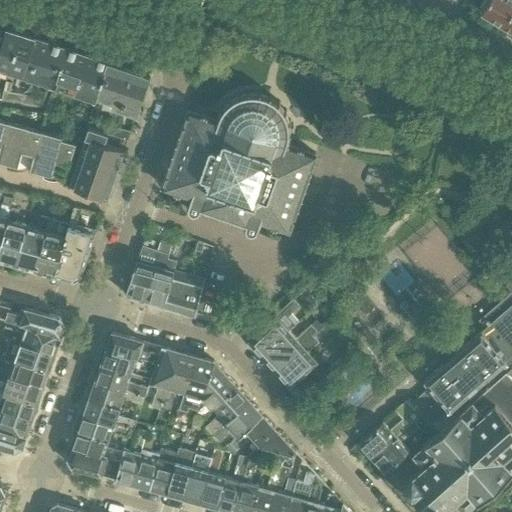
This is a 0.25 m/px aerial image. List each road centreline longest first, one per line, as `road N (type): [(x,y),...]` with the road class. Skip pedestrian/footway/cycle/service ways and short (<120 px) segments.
road 1 (residential): [(95,306),(227,345),(377,511)]
road 2 (residential): [(95,306),(177,81),(175,56)]
road 3 (residential): [(41,477),(95,306)]
road 4 (residential): [(40,0),(175,56)]
road 5 (residential): [(165,511),(41,477)]
